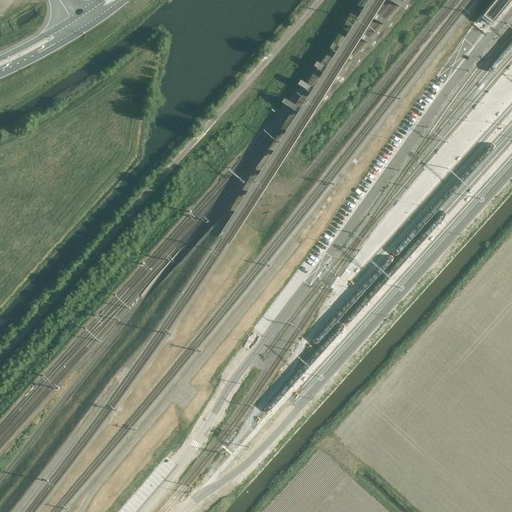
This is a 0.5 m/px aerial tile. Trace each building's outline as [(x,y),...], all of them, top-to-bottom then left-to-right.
[(386,0),(400,9),(403,11),(406,6),(404,5),(396,0),(386,0)] [(491,25),(511,0),(495,0),(481,17),(491,25)] [(385,27),(388,29),(391,24),(389,22),(375,14),(362,7),(359,12),(372,19),(385,27)] [(348,25),(344,30),(346,31),(358,39),(368,46),(370,47),(373,42),(372,41),(362,34),(350,26),(348,25)] [(352,64),(354,66),(358,60),(356,59),(349,55),(337,47),(331,43),(327,48),(333,52),(345,60),(352,64)] [(336,82),(338,83),(341,78),(340,77),(336,75),(324,67),(315,62),(311,67),(320,73),(333,80),(336,82)] [(299,80),(295,85),(300,88),(307,93),(320,101),(321,102),(325,98),(323,97),(323,96),(310,88),(304,84),(299,80)] [(309,120),(311,115),(298,107),(288,102),(282,99),(279,103),(285,106),(295,112),(308,119),(309,120)]
